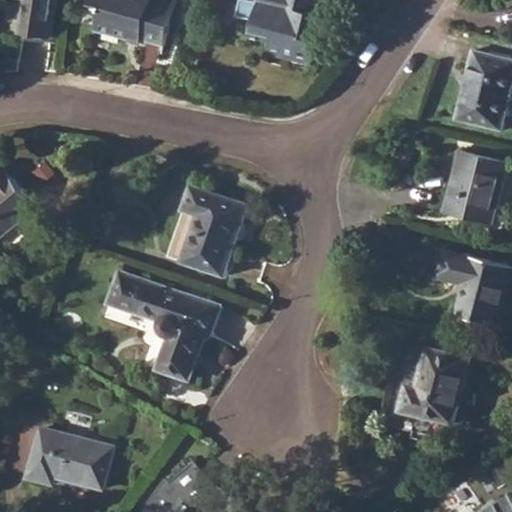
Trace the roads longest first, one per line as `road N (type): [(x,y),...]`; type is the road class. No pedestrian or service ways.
road 1 (residential): [(0,109),(59,105),(309,150)]
road 2 (residential): [(309,150),(327,242),(319,292),(289,349),(283,423)]
road 3 (residential): [(427,0),(343,118),(309,150)]
